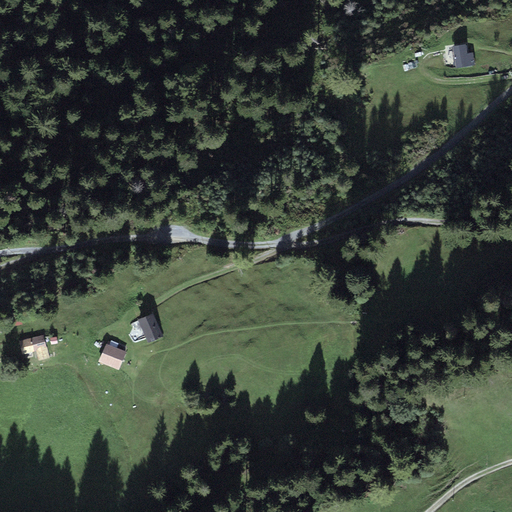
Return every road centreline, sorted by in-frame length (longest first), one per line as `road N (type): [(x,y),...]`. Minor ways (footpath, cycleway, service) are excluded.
road 1 (track): [(282,242),(151,236),(0,253)]
road 2 (track): [(511,90),(406,178),(282,242)]
road 3 (track): [(282,242),(385,224),(511,228)]
road 4 (track): [(147,309),(282,242)]
